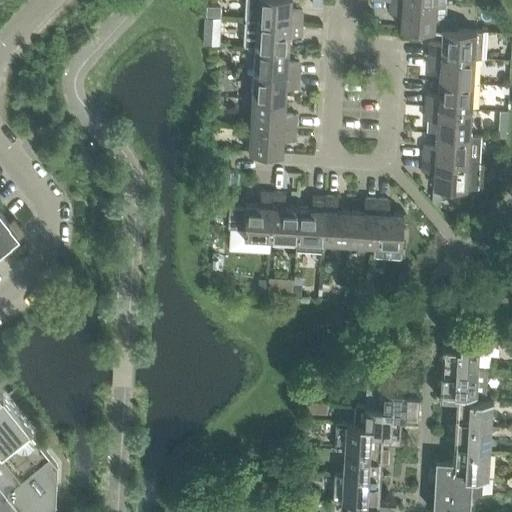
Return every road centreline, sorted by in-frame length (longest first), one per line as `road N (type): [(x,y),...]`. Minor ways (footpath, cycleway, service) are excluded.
road 1 (unclassified): [(0,151),(47,211),(52,233),(37,272),(0,302)]
road 2 (residential): [(346,45),(391,47),(386,169)]
road 3 (residential): [(326,165),(331,44),(346,45)]
